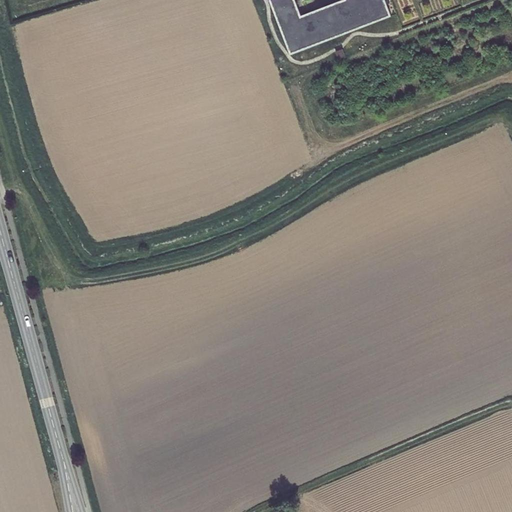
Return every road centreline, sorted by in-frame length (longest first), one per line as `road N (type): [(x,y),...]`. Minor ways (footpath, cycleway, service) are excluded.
road 1 (track): [(253,511),(511,398)]
road 2 (tertiary): [(60,452),(0,229)]
road 3 (track): [(511,80),(316,158)]
